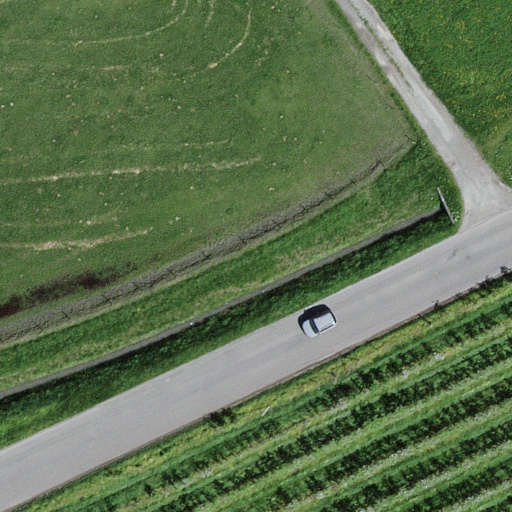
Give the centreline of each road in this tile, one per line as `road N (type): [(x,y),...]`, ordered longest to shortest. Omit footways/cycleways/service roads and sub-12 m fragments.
road 1 (unclassified): [(0,485),(511,238)]
road 2 (track): [(511,230),(350,0)]
